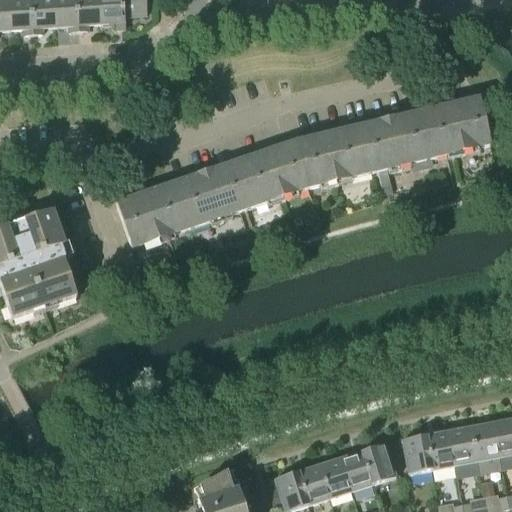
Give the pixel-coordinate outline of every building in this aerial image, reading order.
[(52,0),(53,1),(55,31),(68,31),(68,37),(78,36),(75,0),(52,0)] [(98,0),(75,0),(78,36),(88,35),(87,29),(100,28),(98,0)] [(121,0),(98,0),(100,28),(113,28),(114,34),(125,33),(124,20),(123,21),(121,0)] [(121,0),(123,21),(124,20),(147,19),(145,0),(121,0)] [(53,1),(30,3),(32,39),(42,38),(42,32),(55,31),(53,1)] [(30,3),(7,4),(9,34),(22,34),(23,40),(32,39),(30,3)] [(7,4),(0,4),(0,35),(9,34),(7,4)] [(294,146),(308,192),(378,176),(387,173),(388,177),(410,172),(409,168),(490,149),(479,102),(466,105),(468,111),(398,128),(396,118),(376,123),(379,132),(309,149),(307,143),(294,146)] [(308,192),(294,146),(282,150),(284,156),(216,179),(213,170),(194,177),(197,186),(129,209),(127,203),(115,207),(131,253),(210,226),(210,229),(231,222),(230,219),(308,192)] [(393,195),(388,177),(387,173),(378,176),(383,197),(393,195)] [(52,216),(6,232),(0,234),(0,291),(11,323),(33,315),(31,310),(52,303),(54,308),(76,301),(59,252),(64,250),(52,216)] [(511,458),(511,423),(491,427),(498,461),(511,458)] [(498,461),(491,427),(468,431),(475,466),(498,461)] [(475,466),(468,431),(446,436),(453,470),(475,466)] [(446,436),(424,440),(431,474),(453,470),(446,436)] [(431,474),(424,440),(401,444),(407,479),(431,474)] [(361,455),(372,489),(395,481),(384,448),(361,455)] [(361,455),(340,462),(350,496),(372,489),(361,455)] [(340,462),(318,469),(328,503),(350,496),(340,462)] [(328,503),(318,469),(296,476),(307,509),(328,503)] [(298,511),(307,509),(296,476),(274,484),(282,511),(298,511)] [(242,511),(237,494),(232,495),(226,478),(226,477),(198,492),(199,493),(203,504),(197,506),(199,511),(242,511)] [(492,486),(481,488),(483,500),(494,498),(492,486)] [(254,511),(263,511),(258,496),(250,499),(254,511)] [(507,511),(505,500),(497,502),(499,511),(507,511)]
